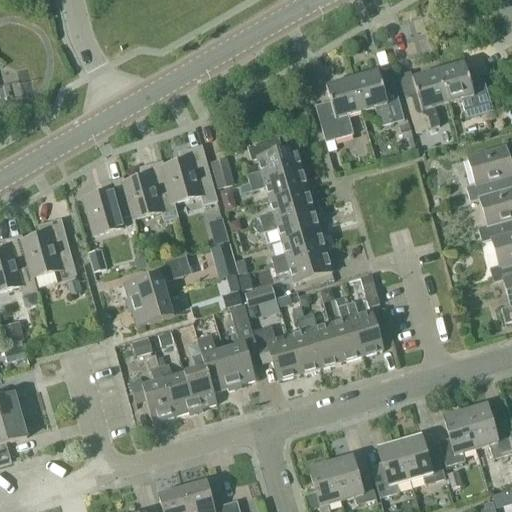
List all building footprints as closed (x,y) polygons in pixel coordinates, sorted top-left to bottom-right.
[(438,73),(447,106),(460,102),(466,121),(492,114),(482,77),(468,81),(464,66),(438,73)] [(433,110),(447,106),(438,73),(412,81),(416,96),(405,99),(415,136),(439,129),(433,110)] [(351,82),(361,114),(374,111),(379,129),(403,123),(393,86),(382,90),(377,74),(351,82)] [(314,109),(325,145),(326,145),(329,144),(333,142),(352,137),(347,118),(361,114),(351,82),(325,89),(329,104),(314,109)] [(399,129),(402,140),(411,138),(408,126),(399,129)] [(295,149),(282,153),(278,141),(247,150),(251,164),(256,163),(259,174),(246,177),(249,186),(302,170),(295,149)] [(329,144),(326,145),(329,154),(336,151),(333,142),(329,144)] [(173,207),(174,207),(200,199),(202,208),(217,204),(201,148),(178,155),(180,164),(163,169),(173,207)] [(479,202),(478,201),(511,191),(511,167),(509,168),(504,150),(467,160),(474,188),(465,190),(469,205),(479,202)] [(234,187),(226,160),(210,165),(217,191),(234,187)] [(141,180),(124,185),(123,185),(136,232),(137,232),(134,222),(160,215),(163,224),(177,220),(174,207),(173,207),(163,169),(162,164),(139,171),(141,180)] [(265,190),(269,202),(308,191),(302,170),(249,186),(251,194),(265,190)] [(136,232),(123,185),(124,185),(123,180),(99,187),(102,196),(83,201),(94,239),(122,231),(119,221),(132,218),(136,232)] [(230,191),(219,194),(222,205),(233,202),(230,191)] [(258,219),(261,227),(314,212),(308,191),(269,202),(272,215),(258,219)] [(511,191),(478,201),(479,202),(486,228),(477,231),(481,245),(490,242),(511,235),(511,191)] [(277,232),(281,244),(320,233),(314,212),(261,227),(261,228),(263,235),(263,236),(277,232)] [(32,281),(35,280),(38,291),(57,285),(54,275),(59,273),(61,283),(76,278),(60,222),(37,229),(40,238),(22,243),(32,281)] [(231,235),(240,232),(237,223),(229,226),(231,235)] [(253,230),(258,236),(263,235),(261,228),(253,230)] [(270,260),(273,269),(326,253),(320,233),(281,244),(284,256),(270,260)] [(511,235),(490,242),(498,269),(489,271),(493,286),(502,283),(502,282),(511,279),(511,235)] [(36,294),(32,281),(22,243),(21,238),(0,244),(0,252),(0,254),(0,294),(19,289),(22,298),(36,294)] [(226,238),(215,241),(217,248),(229,245),(226,238)] [(209,252),(218,283),(238,277),(229,247),(209,252)] [(107,272),(101,252),(87,256),(93,276),(107,272)] [(326,253),(273,269),(275,277),(288,273),(292,286),(332,274),(326,253)] [(235,264),(238,278),(247,276),(243,262),(235,264)] [(183,279),(180,269),(159,275),(159,276),(123,286),(127,301),(124,302),(126,309),(166,297),(162,285),(183,279)] [(367,310),(379,307),(371,278),(359,281),(367,310)] [(505,326),(511,324),(511,279),(502,282),(502,283),(510,309),(500,312),(505,326)] [(66,285),(70,298),(81,295),(77,282),(66,285)] [(275,302),(271,288),(244,296),(248,310),(256,308),(275,302)] [(242,307),(238,293),(221,298),(225,312),(242,307)] [(166,297),(126,309),(128,316),(131,315),(135,330),(172,319),(185,316),(182,306),(169,309),(166,297)] [(298,300),(302,311),(308,309),(311,303),(309,297),(298,300)] [(343,300),(335,302),(337,309),(345,307),(343,300)] [(345,307),(361,361),(382,354),(370,314),(357,318),(353,304),(345,307)] [(340,367),(361,361),(345,307),(337,309),(341,323),(328,327),(340,367)] [(255,383),(248,360),(258,357),(252,335),(251,335),(248,322),(245,311),(244,308),(229,313),(235,336),(231,337),(235,349),(223,353),(234,392),(241,390),(240,387),(255,383)] [(248,310),(245,311),(248,322),(255,320),(258,316),(256,308),(248,310)] [(298,379),(319,373),(304,319),(301,309),(292,311),(295,321),(299,335),(287,339),(298,379)] [(319,373),(340,367),(328,327),(316,330),(312,317),(304,319),(319,373)] [(277,385),(298,379),(287,339),(275,343),(271,329),(252,335),(258,357),(261,367),(271,364),(277,385)] [(20,332),(5,336),(8,348),(23,344),(20,332)] [(173,346),(170,335),(157,338),(160,350),(173,346)] [(223,353),(216,355),(210,336),(196,341),(201,358),(212,396),(213,395),(227,391),(227,394),(234,392),(223,353)] [(152,355),(148,340),(131,345),(136,360),(152,355)] [(25,361),(22,349),(11,352),(14,364),(25,361)] [(189,352),(191,359),(200,357),(198,350),(189,352)] [(156,358),(146,360),(150,372),(159,370),(157,361),(156,358)] [(196,373),(184,377),(195,416),(202,414),(201,411),(216,407),(213,395),(212,396),(201,358),(192,360),(196,373)] [(162,360),(157,361),(159,370),(165,368),(162,360)] [(165,368),(159,370),(173,419),(188,415),(188,418),(195,416),(184,377),(172,380),(168,367),(165,368)] [(159,424),(173,419),(159,370),(150,372),(154,385),(142,389),(140,381),(128,384),(135,407),(145,404),(153,429),(160,426),(159,424)] [(0,424),(20,419),(13,397),(0,401),(0,424)] [(464,414),(475,452),(488,448),(492,462),(511,455),(511,443),(506,424),(491,429),(485,407),(464,414)] [(462,456),(475,452),(464,414),(442,420),(449,441),(437,445),(445,470),(464,464),(462,456)] [(0,468),(11,466),(5,446),(26,440),(20,419),(0,424),(0,468)] [(398,445),(409,484),(422,480),(425,488),(444,482),(437,457),(426,460),(420,439),(398,445)] [(396,488),(409,484),(398,445),(377,452),(383,473),(371,476),(379,501),(398,496),(396,488)] [(329,465),(340,504),(354,500),(356,508),(375,502),(368,477),(357,481),(351,459),(329,465)] [(328,511),(327,508),(340,504),(329,465),(308,471),(319,511),(328,511)] [(462,488),(457,474),(447,477),(451,492),(462,488)] [(181,492),(187,511),(238,511),(236,504),(212,511),(205,485),(181,492)] [(161,511),(187,511),(181,492),(158,498),(161,511)] [(511,492),(492,498),(493,503),(496,511),(511,506),(511,492)]
